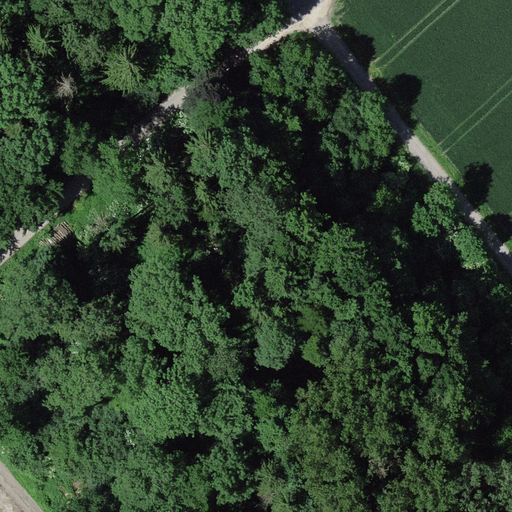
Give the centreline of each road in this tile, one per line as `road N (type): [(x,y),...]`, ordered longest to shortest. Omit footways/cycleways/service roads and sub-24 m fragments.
road 1 (unclassified): [(310,0),(0,261)]
road 2 (track): [(511,260),(292,0)]
